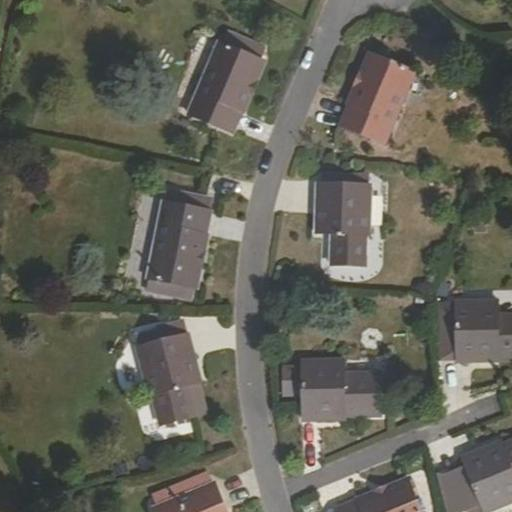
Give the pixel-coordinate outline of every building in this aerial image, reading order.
[(221,43),(190,114),(233,133),(264,62),(221,43)] [(372,54),(342,126),(386,144),(415,72),(372,54)] [(328,174),(327,182),(337,183),(337,175),(328,174)] [(337,175),(337,183),(327,182),(319,182),(319,233),(334,234),(333,264),(368,266),(368,235),(371,235),(373,188),(370,188),(361,188),(362,176),(337,175)] [(362,176),(361,188),(370,188),(370,176),(362,176)] [(166,204),(150,281),(196,290),(212,213),(166,204)] [(511,358),(511,316),(498,317),(498,303),(457,304),(457,362),(499,362),(499,359),(511,358)] [(178,323),(181,336),(188,334),(185,321),(178,323)] [(190,333),(188,334),(181,336),(178,323),(162,328),(163,332),(140,338),(143,349),(140,351),(151,396),(154,396),(161,426),(195,417),(187,387),(202,383),(190,333)] [(303,362),(304,369),(304,376),(293,377),(294,398),(304,398),(305,422),(346,421),(346,417),(383,416),(382,373),(345,374),(345,361),(303,362)] [(293,377),(304,376),(304,369),(293,370),(293,377)] [(441,480),(454,511),(469,511),(489,504),(492,511),(511,503),(511,440),(503,444),(501,442),(463,458),(467,468),(441,480)] [(422,511),(409,480),(336,510),(337,511),(422,511)] [(156,510),(157,511),(229,511),(219,485),(156,510)]
